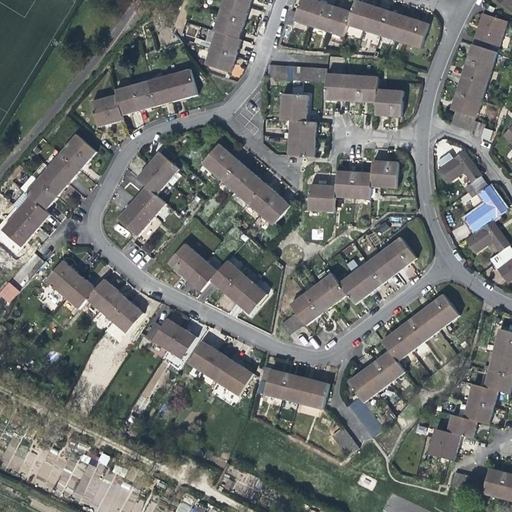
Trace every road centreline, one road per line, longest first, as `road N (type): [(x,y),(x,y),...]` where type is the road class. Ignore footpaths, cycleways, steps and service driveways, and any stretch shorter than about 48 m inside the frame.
road 1 (residential): [(449,263),(319,357),(270,344),(140,277),(99,237),(99,206),(140,142),(222,114)]
road 2 (track): [(252,511),(0,389)]
road 3 (residential): [(222,114),(253,83),(283,0)]
road 4 (residential): [(449,263),(427,211),(422,138)]
